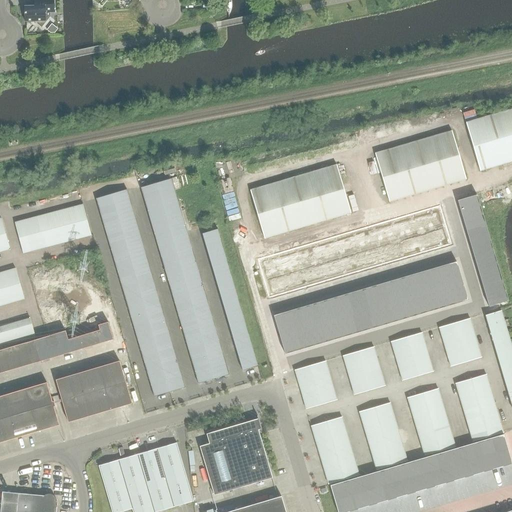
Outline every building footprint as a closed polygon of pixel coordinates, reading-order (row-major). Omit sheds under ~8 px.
[(29,5),(23,5),(23,12),(24,12),(25,21),(37,21),(37,23),(42,27),(50,17),(50,12),(54,12),(53,0),(34,0),(35,6),(29,6),(29,5)] [(511,109),(465,123),(480,171),(511,161),(511,109)] [(452,131),(375,154),(389,202),(466,179),(452,131)] [(172,173),(183,170),(182,165),(181,163),(170,166),(171,167),(172,173)] [(250,190),(264,238),(351,213),(336,165),(250,190)] [(140,188),(144,199),(175,190),(171,179),(140,188)] [(222,190),(223,190),(224,194),(234,193),(232,183),(221,185),(222,190)] [(113,200),(128,195),(127,190),(111,194),(113,200)] [(147,211),(178,202),(175,190),(144,199),(147,211)] [(113,200),(111,194),(96,199),(97,204),(113,200)] [(116,211),(132,207),(128,195),(113,200),(116,211)] [(476,195),(457,201),(460,210),(479,205),(476,195)] [(230,199),(231,200),(225,202),(230,221),(241,217),(235,197),(230,199)] [(113,200),(97,204),(101,216),(116,211),(113,200)] [(151,222),(182,213),(178,202),(147,211),(151,222)] [(77,223),(87,220),(83,204),(73,207),(77,223)] [(479,205),(460,210),(463,220),(482,214),(479,205)] [(440,206),(430,209),(436,228),(445,225),(440,206)] [(67,225),(77,223),(73,207),(63,210),(67,225)] [(116,211),(119,222),(135,218),(132,207),(116,211)] [(430,209),(420,211),(426,231),(436,228),(430,209)] [(58,228),(67,225),(63,210),(54,212),(58,228)] [(119,222),(116,211),(101,216),(104,227),(119,222)] [(420,211),(411,214),(416,234),(426,231),(420,211)] [(48,230),(58,228),(54,212),(44,215),(48,230)] [(154,234),(185,225),(182,213),(151,222),(154,234)] [(411,214),(401,217),(407,236),(416,234),(411,214)] [(482,214),(463,220),(465,230),(485,224),(482,214)] [(38,233),(48,230),(44,215),(34,217),(38,233)] [(29,235),(38,233),(34,217),(25,220),(29,235)] [(401,217),(391,220),(397,239),(407,236),(401,217)] [(119,222),(123,234),(138,229),(135,218),(119,222)] [(19,238),(29,235),(25,220),(14,222),(19,238)] [(91,235),(87,220),(77,223),(81,238),(91,235)] [(391,220),(382,223),(388,242),(397,239),(391,220)] [(119,222),(104,227),(107,238),(123,234),(119,222)] [(81,238),(77,223),(67,225),(71,241),(81,238)] [(382,223),(372,226),(378,245),(388,242),(382,223)] [(485,224),(465,230),(468,239),(488,234),(485,224)] [(71,241),(67,225),(58,228),(62,243),(71,241)] [(157,246),(173,241),(188,236),(185,225),(154,234),(157,246)] [(445,225),(436,228),(441,247),(451,244),(445,225)] [(372,226),(363,228),(368,248),(378,245),(372,226)] [(62,243),(58,228),(48,230),(52,246),(62,243)] [(363,228),(353,231),(359,251),(368,248),(363,228)] [(436,228),(426,231),(432,250),(441,247),(436,228)] [(123,234),(126,245),(142,241),(138,229),(123,234)] [(202,234),(205,243),(220,239),(217,229),(202,234)] [(52,246),(48,230),(38,233),(42,248),(52,246)] [(353,231),(343,234),(349,253),(359,251),(353,231)] [(426,231),(416,234),(422,253),(432,250),(426,231)] [(38,233),(29,235),(33,251),(42,248),(38,233)] [(0,235),(0,251),(10,249),(5,234),(0,235)] [(126,245),(123,234),(107,238),(111,250),(126,245)] [(343,234),(334,237),(340,256),(349,253),(343,234)] [(416,234),(407,236),(412,256),(422,253),(416,234)] [(488,234),(468,239),(471,249),(491,243),(488,234)] [(33,251),(29,235),(19,238),(23,253),(33,251)] [(173,241),(175,247),(190,242),(188,236),(173,241)] [(407,236),(397,239),(403,259),(412,256),(407,236)] [(334,237),(324,240),(330,259),(340,256),(334,237)] [(205,243),(208,253),(223,248),(220,239),(205,243)] [(397,239),(388,242),(393,261),(403,259),(397,239)] [(324,240),(315,242),(320,262),(330,259),(324,240)] [(126,245),(129,256),(145,252),(142,241),(126,245)] [(159,251),(175,247),(173,241),(157,246),(159,251)] [(175,247),(176,252),(192,248),(190,242),(175,247)] [(315,242),(305,245),(311,265),(320,262),(315,242)] [(388,242),(378,245),(384,264),(393,261),(388,242)] [(491,243),(471,249),(474,258),(493,253),(491,243)] [(129,256),(126,245),(111,250),(114,261),(129,256)] [(305,245),(296,248),(301,267),(311,265),(305,245)] [(378,245),(368,248),(374,267),(384,264),(378,245)] [(161,257),(176,252),(175,247),(159,251),(161,257)] [(176,252),(178,258),(193,254),(192,248),(176,252)] [(208,253),(210,263),(226,258),(223,248),(208,253)] [(296,248),(286,251),(292,270),(301,267),(296,248)] [(368,248),(359,251),(364,270),(374,267),(368,248)] [(286,251),(276,254),(282,273),(292,270),(286,251)] [(359,251),(349,253),(355,273),(364,270),(359,251)] [(129,256),(133,268),(148,263),(145,252),(129,256)] [(162,263),(178,258),(176,252),(161,257),(162,263)] [(349,253),(340,256),(345,276),(355,273),(349,253)] [(493,253),(474,258),(477,268),(496,262),(493,253)] [(178,258),(180,264),(195,259),(193,254),(178,258)] [(276,254),(267,257),(272,276),(282,273),(276,254)] [(133,268),(129,256),(114,261),(117,272),(133,268)] [(340,256),(330,259),(336,278),(345,276),(340,256)] [(267,257),(257,259),(263,279),(272,276),(267,257)] [(164,269),(180,264),(178,258),(162,263),(164,269)] [(210,263),(213,272),(229,268),(226,258),(210,263)] [(180,264),(183,276),(199,271),(195,259),(180,264)] [(330,259),(320,262),(326,281),(336,278),(330,259)] [(320,262),(311,265),(316,284),(326,281),(320,262)] [(456,262),(446,265),(452,284),(462,281),(456,262)] [(496,262),(477,268),(480,278),(499,272),(496,262)] [(133,268),(136,279),(152,275),(148,263),(133,268)] [(183,276),(180,264),(164,269),(168,280),(183,276)] [(311,265),(301,267),(307,287),(316,284),(311,265)] [(446,265),(437,267),(442,287),(452,284),(446,265)] [(301,267),(292,270),(297,290),(307,287),(301,267)] [(437,267),(427,270),(433,290),(442,287),(437,267)] [(5,271),(10,287),(20,284),(15,268),(5,271)] [(133,268),(117,272),(121,284),(136,279),(133,268)] [(213,272),(216,282),(232,277),(229,268),(213,272)] [(292,270),(282,273),(288,292),(297,290),(292,270)] [(427,270),(418,273),(423,292),(433,290),(427,270)] [(0,272),(0,288),(0,289),(10,287),(5,271),(0,272)] [(183,276),(186,287),(202,282),(199,271),(183,276)] [(499,272),(480,278),(482,287),(502,281),(499,272)] [(282,273),(272,276),(278,295),(288,292),(282,273)] [(418,273),(408,276),(414,295),(423,292),(418,273)] [(136,279),(139,290),(155,286),(152,275),(136,279)] [(186,287),(183,276),(168,280),(171,292),(186,287)] [(272,276),(263,279),(268,298),(278,295),(272,276)] [(408,276),(398,279),(404,298),(414,295),(408,276)] [(216,282),(219,292),(234,287),(232,277),(216,282)] [(124,295),(139,290),(136,279),(121,284),(124,295)] [(398,279),(389,281),(394,301),(404,298),(398,279)] [(389,281),(379,284),(385,304),(394,301),(389,281)] [(462,281),(452,284),(458,303),(468,300),(462,281)] [(502,281),(482,287),(485,297),(505,291),(502,281)] [(202,282),(186,287),(190,299),(205,294),(202,282)] [(10,287),(14,302),(24,299),(20,284),(10,287)] [(379,284),(370,287),(375,306),(385,304),(379,284)] [(452,284),(442,287),(448,306),(458,303),(452,284)] [(139,290),(143,302),(158,297),(155,286),(139,290)] [(0,289),(5,305),(14,302),(10,287),(0,289)] [(190,299),(186,287),(171,292),(174,303),(190,299)] [(219,292),(222,301),(237,297),(234,287),(219,292)] [(370,287),(360,290),(366,309),(375,306),(370,287)] [(442,287),(433,290),(438,309),(448,306),(442,287)] [(139,290),(124,295),(127,306),(143,302),(139,290)] [(360,290),(350,293),(356,312),(366,309),(360,290)] [(433,290),(423,292),(429,312),(438,309),(433,290)] [(505,291),(485,297),(488,307),(508,301),(505,291)] [(423,292),(414,295),(419,315),(429,312),(423,292)] [(350,293),(341,296),(346,315),(356,312),(350,293)] [(205,294),(190,299),(193,310),(209,305),(205,294)] [(414,295),(404,298),(410,317),(419,315),(414,295)] [(341,296),(331,298),(337,318),(346,315),(341,296)] [(143,302),(146,313),(162,308),(158,297),(143,302)] [(222,301),(224,311),(240,306),(237,297),(222,301)] [(331,298),(322,301),(327,321),(337,318),(331,298)] [(404,298),(394,301),(400,320),(410,317),(404,298)] [(193,310),(190,299),(174,303),(178,315),(193,310)] [(322,301),(312,304),(318,323),(327,321),(322,301)] [(394,301),(385,304),(391,323),(400,320),(394,301)] [(146,313),(143,302),(127,306),(131,318),(146,313)] [(312,304),(302,307),(308,326),(318,323),(312,304)] [(385,304),(375,306),(381,326),(391,323),(385,304)] [(209,305),(193,310),(197,322),(212,317),(209,305)] [(224,311),(227,320),(243,316),(240,306),(224,311)] [(375,306),(366,309),(371,329),(381,326),(375,306)] [(302,307),(293,310),(298,329),(308,326),(302,307)] [(146,313),(149,324),(165,320),(162,308),(146,313)] [(366,309),(356,312),(362,331),(371,329),(366,309)] [(197,322),(193,310),(178,315),(181,326),(197,322)] [(293,310),(283,313),(289,332),(298,329),(293,310)] [(485,316),(488,326),(503,321),(500,311),(485,316)] [(356,312),(346,315),(352,334),(362,331),(356,312)] [(134,329),(149,324),(146,313),(131,318),(134,329)] [(283,313),(273,315),(279,335),(289,332),(283,313)] [(346,315),(337,318),(343,337),(352,334),(346,315)] [(227,320),(230,330),(246,325),(243,316),(227,320)] [(212,317),(197,322),(200,333),(215,329),(212,317)] [(20,321),(25,340),(35,337),(30,318),(20,321)] [(337,318),(327,321),(333,340),(343,337),(337,318)] [(454,323),(457,333),(473,328),(470,318),(454,323)] [(168,331),(165,320),(149,324),(153,336),(168,331)] [(20,321),(10,324),(16,343),(25,340),(20,321)] [(327,321),(318,323),(323,343),(333,340),(327,321)] [(506,331),(503,321),(488,326),(491,335),(506,331)] [(200,333),(197,322),(181,326),(184,338),(200,333)] [(108,323),(98,326),(99,330),(103,343),(113,340),(108,323)] [(318,323),(308,326),(314,346),(323,343),(318,323)] [(442,337),(457,333),(454,323),(439,328),(442,337)] [(16,343),(10,324),(1,327),(6,346),(16,343)] [(153,336),(149,324),(134,329),(137,340),(153,336)] [(230,330),(233,339),(249,335),(246,325),(230,330)] [(308,326),(298,329),(304,348),(314,346),(308,326)] [(457,333),(460,343),(475,338),(473,328),(457,333)] [(215,329),(200,333),(203,345),(219,340),(215,329)] [(298,329),(289,332),(295,351),(304,348),(298,329)] [(83,335),(87,348),(103,343),(99,330),(83,335)] [(54,335),(60,356),(71,352),(67,340),(65,331),(54,335)] [(168,331),(153,336),(156,347),(172,342),(168,331)] [(509,340),(506,331),(491,335),(493,345),(509,340)] [(289,332),(279,335),(285,354),(295,351),(289,332)] [(203,345),(200,333),(184,338),(188,349),(203,345)] [(406,337),(409,347),(424,343),(422,333),(406,337)] [(460,343),(457,333),(442,337),(445,347),(460,343)] [(43,338),(49,359),(60,356),(54,335),(43,338)] [(67,340),(71,352),(87,348),(83,335),(67,340)] [(233,339),(236,349),(251,344),(249,335),(233,339)] [(141,351),(156,347),(153,336),(137,340),(141,351)] [(394,352),(409,347),(406,337),(391,342),(394,352)] [(34,340),(40,362),(45,360),(49,359),(43,338),(40,339),(34,340)] [(460,343),(463,352),(478,348),(475,338),(460,343)] [(23,344),(29,365),(40,362),(34,340),(23,344)] [(219,340),(203,345),(207,356),(222,352),(219,340)] [(511,350),(509,340),(493,345),(496,354),(511,350)] [(159,358),(175,354),(172,342),(156,347),(159,358)] [(424,343),(409,347),(412,357),(427,352),(424,343)] [(463,352),(460,343),(445,347),(447,357),(463,352)] [(23,344),(12,347),(18,368),(29,365),(23,344)] [(236,349),(239,359),(254,354),(251,344),(236,349)] [(207,356),(203,345),(188,349),(191,361),(207,356)] [(12,347),(1,350),(7,371),(18,368),(12,347)] [(159,358),(156,347),(141,351),(144,363),(159,358)] [(358,351),(361,361),(376,357),(373,347),(358,351)] [(396,361),(412,357),(409,347),(394,352),(396,361)] [(478,348),(463,352),(466,362),(481,357),(478,348)] [(511,360),(511,351),(511,350),(496,354),(499,364),(511,360)] [(345,366),(361,361),(358,351),(343,356),(345,366)] [(222,352),(207,356),(210,368),(226,363),(222,352)] [(427,352),(412,357),(415,366),(430,362),(427,352)] [(466,362),(463,352),(447,357),(450,367),(466,362)] [(163,369),(178,365),(175,354),(159,358),(163,369)] [(241,368),(257,364),(254,354),(239,359),(241,368)] [(210,368),(207,356),(191,361),(195,372),(210,368)] [(376,357),(361,361),(364,371),(379,366),(376,357)] [(399,371),(415,366),(412,357),(396,361),(399,371)] [(147,374),(163,369),(159,358),(144,363),(147,374)] [(511,370),(511,360),(499,364),(502,374),(511,370)] [(109,364),(116,385),(125,382),(119,361),(109,364)] [(310,366),(313,376),(328,371),(325,361),(310,366)] [(348,375),(364,371),(361,361),(345,366),(348,375)] [(430,362),(415,366),(417,376),(433,372),(430,362)] [(226,363),(210,368),(213,379),(229,375),(226,363)] [(99,367),(105,388),(116,385),(109,364),(99,367)] [(166,381),(182,376),(178,365),(163,369),(166,381)] [(297,380),(313,376),(310,366),(294,370),(297,380)] [(379,366),(364,371),(367,381),(382,376),(379,366)] [(417,376),(415,366),(399,371),(402,381),(417,376)] [(88,370),(94,391),(105,388),(99,367),(88,370)] [(198,384),(213,379),(210,368),(195,372),(198,384)] [(151,385),(166,381),(163,369),(147,374),(151,385)] [(77,374),(83,395),(94,391),(88,370),(77,374)] [(511,381),(511,370),(502,374),(504,383),(511,381)] [(328,371),(313,376),(316,385),(331,381),(328,371)] [(351,385),(363,382),(367,381),(364,371),(348,375),(351,385)] [(77,374),(66,377),(73,398),(83,395),(77,374)] [(471,379),(474,389),(489,384),(486,374),(471,379)] [(185,388),(182,376),(166,381),(169,392),(185,388)] [(316,385),(313,376),(297,380),(300,390),(316,385)] [(382,376),(367,381),(369,390),(385,386),(382,376)] [(66,377),(56,380),(62,401),(73,398),(66,377)] [(458,393),(474,389),(471,379),(455,384),(458,393)] [(169,392),(166,381),(151,385),(154,397),(169,392)] [(331,381),(316,385),(318,395),(334,390),(331,381)] [(125,382),(116,385),(122,406),(132,404),(125,382)] [(366,392),(363,382),(351,385),(354,395),(366,392)] [(54,404),(54,401),(52,402),(46,383),(36,386),(42,407),(54,404)] [(489,384),(474,389),(476,399),(492,394),(489,384)] [(116,385),(105,388),(111,410),(122,406),(116,385)] [(318,395),(316,385),(300,390),(303,399),(318,395)] [(42,407),(36,386),(25,389),(31,411),(42,407)] [(105,388),(94,391),(100,413),(111,410),(105,388)] [(25,389),(14,392),(20,414),(31,411),(25,389)] [(423,393),(423,395),(425,403),(441,399),(438,389),(423,393)] [(476,399),(474,389),(458,393),(461,403),(476,399)] [(334,390),(318,395),(321,405),(337,400),(334,390)] [(94,391),(83,395),(90,416),(100,413),(94,391)] [(14,392),(3,396),(9,417),(20,414),(14,392)] [(410,408),(425,403),(423,395),(423,393),(407,398),(410,408)] [(476,399),(479,408),(495,404),(492,394),(476,399)] [(83,395),(73,398),(79,419),(90,416),(83,395)] [(321,405),(318,395),(303,399),(306,409),(321,405)] [(0,419),(9,417),(3,396),(0,396),(0,419)] [(73,398),(62,401),(68,422),(79,419),(73,398)] [(425,403),(428,413),(444,408),(441,399),(425,403)] [(464,413),(479,408),(476,399),(461,403),(464,413)] [(374,407),(377,417),(393,413),(390,403),(374,407)] [(413,417),(428,413),(425,403),(410,408),(413,417)] [(55,406),(54,404),(42,407),(48,428),(59,425),(53,407),(55,406)] [(479,408),(482,418),(498,413),(495,404),(479,408)] [(48,428),(42,407),(31,411),(37,432),(48,428)] [(362,422),(377,417),(374,407),(359,412),(362,422)] [(428,413),(431,422),(447,418),(444,408),(428,413)] [(467,422),(482,418),(479,408),(464,413),(467,422)] [(37,432),(31,411),(20,414),(26,435),(37,432)] [(377,417),(380,427),(396,422),(393,413),(377,417)] [(416,427),(431,422),(428,413),(413,417),(416,427)] [(498,413),(482,418),(485,427),(500,423),(498,413)] [(26,435),(20,414),(9,417),(16,438),(26,435)] [(214,495),(272,478),(258,430),(262,429),(257,416),(257,419),(206,434),(209,443),(199,446),(214,495)] [(9,417),(0,419),(0,425),(5,441),(16,438),(9,417)] [(326,422),(329,431),(345,427),(342,417),(326,422)] [(365,431),(380,427),(377,417),(362,422),(365,431)] [(431,422),(434,432),(449,427),(447,418),(431,422)] [(470,432),(485,427),(482,418),(467,422),(470,432)] [(314,436),(329,431),(326,422),(311,426),(314,436)] [(380,427),(383,436),(398,432),(396,422),(380,427)] [(419,437),(434,432),(431,422),(416,427),(419,437)] [(500,423),(485,427),(488,437),(503,433),(500,423)] [(329,431),(332,441),(347,437),(345,427),(329,431)] [(368,441),(383,436),(380,427),(365,431),(368,441)] [(434,432),(437,442),(452,437),(449,427),(434,432)] [(488,437),(485,427),(470,432),(472,442),(488,437)] [(317,446),(332,441),(329,431),(314,436),(317,446)] [(398,432),(383,436),(386,446),(401,441),(398,432)] [(421,446),(437,442),(434,432),(419,437),(421,446)] [(503,434),(484,440),(492,469),(511,463),(503,434)] [(370,451),(386,446),(383,436),(368,441),(370,451)] [(332,441),(335,451),(350,446),(347,437),(332,441)] [(452,437),(437,442),(440,452),(455,447),(452,437)] [(484,440),(465,446),(473,475),(492,469),(484,440)] [(319,455),(335,451),(332,441),(317,446),(319,455)] [(386,446),(389,456),(404,451),(401,441),(386,446)] [(440,452),(437,442),(421,446),(424,456),(440,452)] [(165,478),(185,472),(176,443),(157,449),(165,478)] [(335,451),(338,460),(353,456),(350,446),(335,451)] [(373,460),(389,456),(386,446),(370,451),(373,460)] [(465,446),(445,451),(454,480),(473,475),(465,446)] [(146,483),(165,478),(157,449),(137,454),(146,483)] [(322,465),(338,460),(335,451),(319,455),(322,465)] [(404,451),(389,456),(392,466),(407,461),(404,451)] [(445,451),(426,457),(435,486),(454,480),(445,451)] [(125,484),(126,489),(146,483),(137,454),(118,460),(125,484)] [(338,460),(341,470),(356,465),(353,456),(338,460)] [(392,466),(389,456),(373,460),(376,470),(392,466)] [(426,457),(407,463),(415,491),(435,486),(426,457)] [(98,466),(105,490),(125,484),(118,460),(98,466)] [(325,474),(341,470),(338,460),(322,465),(325,474)] [(407,463),(388,468),(396,497),(415,491),(407,463)] [(356,465),(341,470),(343,480),(359,475),(356,465)] [(388,468),(369,474),(377,503),(396,497),(388,468)] [(343,480),(341,470),(325,474),(328,484),(343,480)] [(185,472),(165,478),(174,507),(193,501),(185,472)] [(369,474),(349,480),(358,508),(377,503),(369,474)] [(154,511),(156,511),(174,507),(165,478),(146,483),(154,511)] [(349,480),(330,485),(338,511),(345,511),(358,508),(349,480)] [(126,489),(132,509),(132,511),(154,511),(146,483),(126,489)] [(105,490),(111,511),(121,511),(132,509),(126,489),(125,484),(105,490)] [(2,492),(0,511),(55,511),(56,507),(57,503),(56,501),(56,499),(55,497),(53,496),(52,495),(50,494),(48,494),(46,495),(43,496),(2,492)] [(285,511),(281,496),(227,511),(285,511)]
